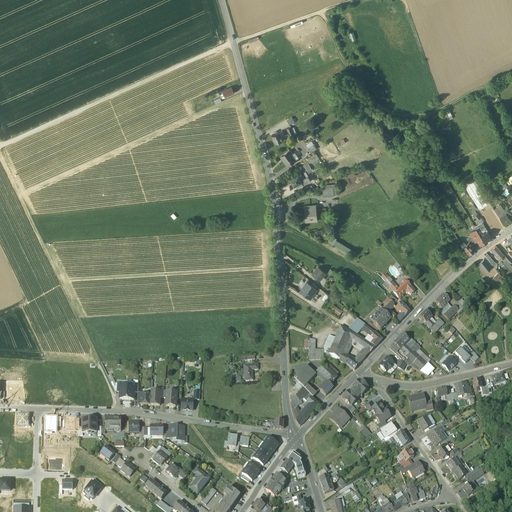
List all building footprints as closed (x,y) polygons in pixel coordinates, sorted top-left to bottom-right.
[(231,87),(222,91),(225,96),(225,97),(234,93),(231,87)] [(291,117),(286,120),(289,125),(294,122),(291,117)] [(281,137),(279,132),(271,135),(275,143),(284,139),(284,136),(281,137)] [(313,144),(308,148),(311,152),(316,149),(313,144)] [(290,150),(280,157),(287,166),(295,160),(291,155),(292,154),(292,153),(290,150)] [(308,157),(311,162),(319,158),(317,153),(308,157)] [(317,159),(309,164),(311,169),(320,164),(317,159)] [(300,180),(297,175),(290,179),(293,186),(299,183),(301,182),(300,180)] [(308,176),(300,180),(301,182),(299,183),(300,185),(302,184),(303,185),(310,181),(308,176)] [(336,184),(332,184),(331,185),(326,185),(327,188),(332,187),(333,195),(337,194),(336,184)] [(327,188),(322,188),(323,195),(333,195),(332,187),(327,188)] [(506,213),(500,205),(494,209),(499,218),(506,213)] [(316,206),(308,206),(308,210),(305,210),(306,221),(311,221),(311,218),(315,218),(315,210),(317,210),(316,206)] [(506,213),(499,218),(504,225),(511,220),(506,213)] [(487,231),(482,222),(479,224),(475,227),(476,229),(480,236),(487,231)] [(480,236),(476,229),(472,231),(477,240),(480,245),(484,242),(480,236)] [(477,240),(472,231),(469,233),(471,235),(475,242),(477,240)] [(487,231),(480,236),(484,242),(491,238),(487,231)] [(475,242),(471,235),(466,239),(469,242),(472,244),(475,242)] [(353,251),(336,240),(333,245),(350,255),(353,251)] [(472,244),(469,242),(462,248),(468,255),(475,249),(472,244)] [(495,246),(491,249),(493,251),(499,258),(503,255),(495,246)] [(494,261),(488,254),(485,256),(492,264),(493,264),(495,262),(494,261)] [(503,255),(499,258),(500,259),(499,259),(500,261),(498,262),(501,266),(503,265),(506,269),(508,270),(509,270),(510,271),(511,272),(511,271),(511,263),(509,260),(505,256),(505,257),(503,255)] [(484,259),(479,263),(485,271),(490,267),(484,259)] [(326,273),(318,266),(311,274),(319,281),(326,273)] [(498,272),(493,278),(497,281),(501,276),(498,272)] [(405,281),(400,286),(401,288),(398,290),(393,284),(389,287),(389,288),(392,292),(398,298),(405,292),(406,294),(408,292),(410,295),(414,291),(405,281)] [(316,289),(306,282),(300,292),(310,299),(316,289)] [(449,301),(443,294),(435,303),(442,310),(440,312),(443,316),(449,311),(451,308),(447,304),(449,301)] [(394,305),(387,299),(379,307),(382,311),(386,314),(389,311),(393,307),(394,305)] [(410,311),(401,302),(399,305),(396,309),(401,314),(401,313),(401,314),(405,317),(410,311)] [(458,302),(454,306),(458,311),(462,307),(458,302)] [(449,311),(443,316),(448,320),(458,311),(454,306),(453,306),(454,306),(451,308),(449,311)] [(331,312),(339,318),(343,312),(335,307),(331,312)] [(382,311),(376,318),(375,316),(373,318),(374,319),(371,322),(380,330),(391,319),(386,314),(382,311)] [(389,311),(386,314),(391,319),(392,321),(395,317),(389,311)] [(431,318),(426,312),(420,318),(426,324),(428,321),(431,318)] [(365,325),(357,319),(348,330),(356,336),(359,333),(362,329),(365,325)] [(430,328),(429,329),(434,334),(441,327),(441,326),(437,322),(433,325),(430,328)] [(374,333),(365,325),(362,329),(371,336),(374,333)] [(335,340),(333,343),(345,349),(349,340),(351,341),(355,335),(341,326),(335,340)] [(371,336),(370,338),(368,336),(365,341),(370,344),(375,348),(382,340),(374,333),(371,336)] [(365,342),(355,335),(351,341),(361,347),(365,342)] [(402,335),(393,345),(399,351),(404,346),(409,341),(402,335)] [(409,341),(404,346),(410,352),(412,351),(410,349),(413,346),(413,345),(415,343),(410,339),(409,341)] [(328,341),(325,348),(330,350),(333,343),(328,341)] [(375,348),(365,342),(361,347),(365,350),(369,353),(370,354),(375,348)] [(345,349),(333,343),(330,350),(342,356),(345,349)] [(415,343),(413,345),(413,346),(410,349),(412,351),(413,352),(418,346),(415,343)] [(399,351),(393,345),(390,348),(403,360),(401,362),(405,365),(410,367),(413,364),(406,357),(399,351)] [(410,352),(404,346),(399,351),(406,357),(410,352)] [(330,350),(325,348),(323,353),(339,360),(339,362),(340,362),(343,357),(342,356),(330,350)] [(465,364),(470,359),(472,357),(470,354),(469,353),(466,355),(460,348),(455,354),(461,360),(461,361),(465,364)] [(413,352),(412,351),(410,352),(406,357),(413,364),(419,358),(413,352)] [(430,362),(419,351),(416,354),(419,358),(427,365),(430,362)] [(323,353),(314,352),(314,361),(323,360),(323,353)] [(472,352),(470,354),(472,357),(470,359),(474,363),(479,358),(472,352)] [(362,353),(354,362),(356,363),(359,365),(364,359),(366,356),(362,353)] [(449,358),(453,363),(456,360),(449,354),(447,356),(449,358)] [(349,359),(347,357),(343,364),(345,365),(345,364),(354,371),(359,365),(356,363),(354,362),(349,358),(349,359)] [(413,364),(410,367),(419,372),(427,365),(419,358),(413,364)] [(453,363),(449,358),(442,365),(448,372),(451,369),(451,370),(453,368),(453,367),(456,365),(453,363)] [(393,364),(387,359),(386,359),(380,365),(380,366),(385,372),(386,372),(388,370),(389,371),(392,368),(391,367),(393,364)] [(401,362),(399,362),(396,368),(402,371),(405,365),(401,362)] [(258,365),(244,366),(245,382),(253,381),(252,371),(258,371),(258,365)] [(325,368),(323,365),(317,372),(327,382),(326,382),(330,386),(337,378),(335,377),(325,368)] [(338,374),(328,365),(325,368),(335,377),(338,374)] [(433,371),(427,365),(419,372),(428,377),(433,371)] [(306,366),(294,379),(296,382),(302,387),(305,384),(307,385),(315,376),(306,366)] [(494,385),(505,382),(502,375),(492,378),(494,385)] [(480,380),(472,382),(475,394),(478,393),(477,389),(481,389),(482,388),(480,380)] [(294,384),(292,386),(299,392),(303,388),(302,387),(296,382),(294,384)] [(326,382),(319,391),(325,397),(333,388),(330,386),(326,382)] [(354,389),(349,393),(343,399),(344,400),(343,401),(349,405),(350,406),(351,407),(357,401),(357,400),(361,396),(367,390),(366,389),(367,388),(361,382),(360,383),(359,382),(353,388),(354,389)] [(459,385),(455,386),(457,395),(460,395),(463,396),(467,395),(466,389),(465,385),(459,386),(459,385)] [(307,392),(303,388),(299,392),(298,392),(307,402),(311,398),(312,397),(307,392)] [(310,388),(307,392),(312,397),(313,398),(316,394),(310,388)] [(445,388),(436,390),(438,398),(447,396),(445,388)] [(160,392),(150,391),(150,395),(149,405),(159,406),(160,398),(160,392)] [(174,393),(166,392),(166,398),(166,406),(175,407),(176,399),(176,393),(174,393)] [(150,395),(148,395),(147,394),(145,393),(144,395),(141,395),(140,400),(140,405),(149,405),(150,395)] [(423,395),(408,398),(410,404),(409,404),(409,405),(410,405),(411,409),(416,408),(417,411),(425,409),(426,409),(424,404),(423,395)] [(300,416),(297,419),(301,425),(313,412),(319,405),(311,398),(307,402),(306,403),(303,407),(306,409),(303,411),(302,413),(300,416)] [(192,402),(186,401),(182,400),(181,404),(182,405),(181,411),(192,411),(192,410),(193,410),(193,405),(192,405),(192,402)] [(385,412),(379,404),(373,408),(371,410),(371,411),(376,418),(385,412)] [(349,420),(338,410),(329,419),(340,429),(349,420)] [(376,418),(375,418),(380,424),(380,425),(384,422),(383,421),(386,419),(387,420),(390,418),(385,411),(385,412),(376,418)] [(431,426),(426,418),(418,423),(423,431),(428,428),(431,426)] [(121,419),(104,419),(104,427),(104,431),(105,431),(121,431),(121,419)] [(96,420),(82,420),(82,428),(82,433),(82,434),(96,433),(96,420)] [(283,422),(275,421),(274,429),(283,430),(283,422)] [(139,422),(128,422),(128,434),(139,434),(139,428),(139,422)] [(390,425),(381,432),(384,435),(384,436),(384,435),(386,438),(388,437),(395,432),(393,429),(390,425)] [(162,426),(150,426),(150,436),(162,436),(162,426)] [(171,439),(177,439),(177,427),(177,426),(169,426),(169,432),(169,438),(171,439)] [(365,429),(359,434),(364,440),(371,435),(365,429)] [(439,430),(426,436),(431,442),(440,435),(442,434),(439,430)] [(409,443),(402,431),(397,434),(395,436),(397,439),(397,438),(403,447),(409,443)] [(237,435),(228,434),(227,442),(227,446),(235,448),(236,443),(237,435)] [(440,435),(431,442),(435,448),(444,441),(440,435)] [(239,443),(239,445),(248,446),(249,438),(240,437),(239,443)] [(275,450),(279,445),(269,438),(265,443),(275,450)] [(271,456),(275,450),(265,443),(261,448),(271,456)] [(115,454),(106,447),(100,455),(108,462),(115,454)] [(148,451),(153,455),(154,454),(157,450),(152,447),(148,451)] [(267,461),(271,456),(261,448),(257,454),(267,461)] [(444,449),(438,453),(442,459),(448,455),(444,449)] [(409,452),(408,450),(400,455),(406,463),(409,461),(413,458),(411,456),(413,455),(411,451),(409,452)] [(300,458),(293,452),(287,460),(294,466),(298,460),(300,458)] [(157,456),(153,461),(158,464),(158,463),(162,466),(164,463),(165,464),(167,460),(159,453),(157,456)] [(263,466),(267,461),(257,454),(253,458),(255,459),(262,465),(263,466)] [(49,466),(49,469),(61,470),(61,466),(62,466),(62,458),(55,458),(55,459),(49,459),(48,466),(49,466)] [(463,466),(457,458),(454,459),(458,464),(460,468),(463,466)] [(124,463),(119,459),(115,465),(119,469),(124,463)] [(453,460),(449,462),(450,464),(447,467),(452,473),(459,468),(457,465),(458,464),(454,459),(453,460)] [(294,466),(287,460),(280,469),(287,474),(294,466)] [(295,469),(298,479),(305,476),(302,465),(300,463),(301,462),(298,460),(294,466),(296,468),(295,469)] [(412,465),(409,461),(406,463),(402,466),(404,469),(406,468),(412,465)] [(134,469),(126,463),(120,471),(128,477),(134,469)] [(250,464),(246,469),(256,476),(259,471),(258,470),(251,465),(250,464)] [(414,467),(409,470),(410,470),(408,471),(412,478),(423,472),(419,464),(414,467)] [(177,471),(170,466),(166,471),(165,472),(173,478),(175,474),(178,471),(177,471)] [(459,468),(452,473),(453,475),(454,475),(458,481),(462,479),(462,478),(466,476),(463,471),(466,469),(463,466),(460,468),(459,468)] [(469,474),(467,475),(469,478),(477,473),(481,470),(479,467),(473,471),(469,474)] [(252,481),(256,476),(246,469),(242,474),(243,475),(250,480),(252,481)] [(198,478),(190,489),(197,495),(209,480),(197,471),(194,475),(198,478)] [(182,472),(178,477),(183,480),(187,475),(182,472)] [(469,478),(467,480),(469,483),(473,480),(474,481),(480,477),(477,473),(469,478)] [(143,475),(140,479),(145,483),(148,479),(143,475)] [(276,475),(272,481),(270,484),(265,490),(274,497),(277,492),(279,493),(283,487),(282,486),(285,481),(276,475)] [(327,476),(319,479),(321,485),(329,482),(328,479),(327,476)] [(0,491),(10,492),(10,482),(0,481),(0,491)] [(62,487),(62,493),(73,493),(73,482),(62,481),(62,487)] [(99,489),(101,486),(94,481),(92,484),(99,489)] [(166,494),(150,481),(145,488),(160,501),(166,494)] [(329,482),(321,485),(322,488),(323,491),(324,495),(333,492),(330,484),(330,482),(329,482)] [(473,482),(470,484),(464,488),(466,491),(465,492),(468,497),(478,490),(473,482)] [(92,484),(92,483),(83,494),(86,496),(90,500),(92,501),(101,490),(99,489),(92,484)] [(232,491),(230,489),(228,491),(226,491),(223,495),(226,497),(235,503),(240,496),(236,493),(233,490),(232,491)] [(413,490),(411,491),(411,492),(406,494),(409,503),(409,504),(416,502),(415,496),(417,495),(415,489),(413,490)] [(209,491),(201,502),(205,506),(214,495),(209,491)] [(423,491),(417,493),(419,501),(425,499),(423,491)] [(403,498),(397,501),(401,508),(402,508),(409,503),(406,496),(403,498)] [(226,497),(215,511),(228,511),(230,510),(235,503),(226,497)] [(257,500),(252,507),(259,511),(264,506),(264,505),(257,500)] [(301,502),(299,503),(300,504),(301,511),(302,511),(309,510),(310,509),(307,500),(301,502)] [(171,511),(172,511),(159,501),(156,506),(163,511),(171,511)] [(336,502),(329,504),(331,510),(340,508),(339,501),(336,502)] [(397,501),(394,504),(396,506),(392,509),(393,511),(394,511),(401,508),(397,501)] [(189,511),(178,503),(173,509),(176,511),(189,511)] [(264,506),(259,511),(265,511),(269,507),(266,503),(264,505),(264,506)]
